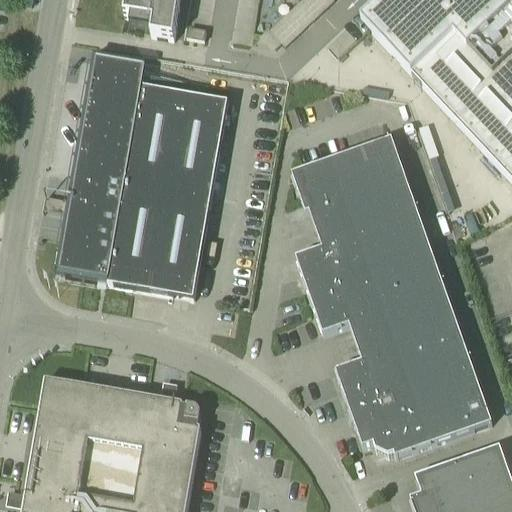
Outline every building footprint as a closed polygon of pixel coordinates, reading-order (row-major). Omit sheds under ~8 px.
[(128,0),(124,23),(131,24),(129,34),(152,38),(151,42),(174,46),(182,0),(128,0)] [(511,0),(413,0),(371,40),(434,107),(457,131),(511,189),(511,0)] [(280,27),(270,36),(284,51),(294,42),(296,40),(283,26),(282,25),(280,27)] [(187,43),(203,46),(204,46),(206,36),(188,33),(187,43)] [(194,306),(194,305),(228,108),(142,93),(145,73),(97,65),(60,279),(108,287),(108,291),(194,306)] [(429,164),(438,160),(428,130),(419,133),(429,164)] [(396,464),(492,430),(392,145),(292,180),(306,220),(310,219),(322,255),(296,264),(323,341),(349,332),(362,368),(336,377),(363,454),(374,450),(376,456),(389,462),(395,460),(396,464)] [(188,511),(201,434),(199,434),(201,422),(201,420),(200,418),(199,416),(198,415),(197,415),(195,414),(183,412),(184,409),(45,386),(23,511),(188,511)] [(166,386),(162,402),(175,405),(179,390),(166,386)] [(511,511),(511,486),(500,452),(415,483),(422,501),(410,505),(412,511),(511,511)] [(10,496),(8,510),(21,511),(23,511),(26,499),(10,496)]
